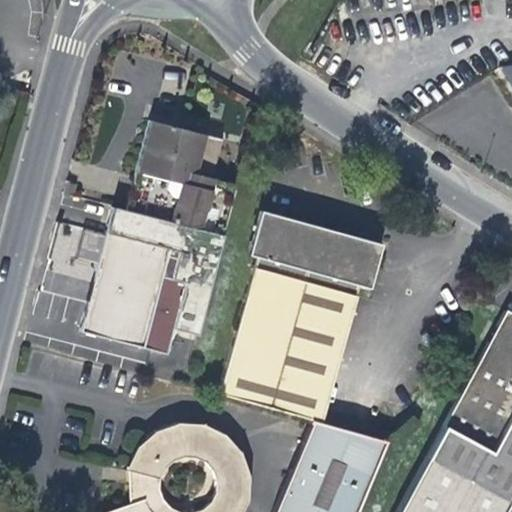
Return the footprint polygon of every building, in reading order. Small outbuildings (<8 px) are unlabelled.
[(511,63),(496,65),(511,90),(511,63)] [(126,209),(141,213),(219,233),(233,180),(211,175),(220,136),(148,119),(131,187),(126,209)] [(194,333),(219,233),(141,213),(126,209),(110,205),(89,287),(78,330),(163,351),(169,327),(194,333)] [(217,393),(310,419),(317,421),(318,419),(356,284),(365,287),(371,263),(377,241),(256,209),(244,253),(254,256),(217,393)] [(511,314),(502,309),(392,511),(498,511),(511,488),(511,314)] [(352,511),(384,436),(318,419),(317,421),(310,419),(271,511),(352,511)] [(131,449),(127,457),(123,468),(127,470),(127,483),(127,502),(104,510),(104,511),(239,511),(242,507),(245,496),(246,478),(243,463),(238,451),(227,439),(215,429),(202,423),(185,421),(171,422),(159,425),(143,436),(131,449)]
